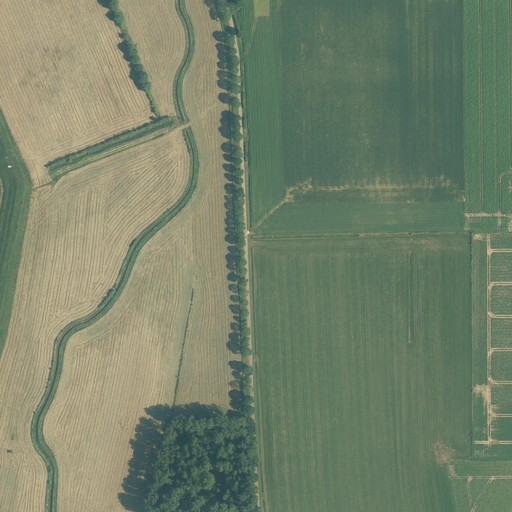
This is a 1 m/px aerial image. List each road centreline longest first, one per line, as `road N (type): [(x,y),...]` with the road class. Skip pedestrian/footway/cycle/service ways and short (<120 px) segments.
road 1 (unclassified): [(259,511),(240,88),(226,0)]
road 2 (track): [(0,295),(17,187),(0,131)]
